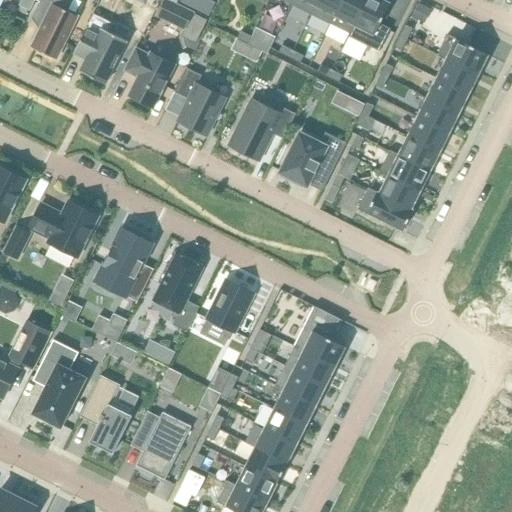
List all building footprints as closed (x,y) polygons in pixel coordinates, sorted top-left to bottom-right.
[(21,0),(19,5),(30,11),(35,0),(21,0)] [(71,0),(40,0),(33,17),(44,22),(31,47),(56,60),(78,16),(66,11),(71,0)] [(187,9),(176,3),(169,0),(164,0),(155,17),(186,32),(195,13),(187,9)] [(294,0),(292,5),(312,14),(318,0),(294,0)] [(318,0),(312,14),(331,24),(342,0),(318,0)] [(350,33),(366,0),(342,0),(331,24),(349,33),(350,33)] [(366,0),(350,33),(349,33),(348,35),(379,50),(390,28),(380,23),(390,2),(385,0),(366,0)] [(418,3),(411,17),(421,22),(428,8),(418,3)] [(88,55),(80,71),(106,84),(127,41),(109,32),(114,24),(93,14),(73,53),(75,54),(77,49),(88,55)] [(406,25),(400,36),(407,39),(413,29),(406,25)] [(241,31),(238,38),(248,43),(251,36),(241,31)] [(438,55),(445,58),(446,57),(478,74),(488,54),(448,34),(438,55)] [(400,36),(395,47),(402,50),(407,39),(400,36)] [(283,45),(279,52),(290,57),(293,50),(283,45)] [(138,77),(129,96),(153,108),(175,65),(150,53),(149,55),(136,48),(125,70),(138,77)] [(293,50),(290,57),(300,62),(303,55),(293,50)] [(469,93),(478,74),(446,57),(445,58),(436,77),(469,93)] [(387,64),(381,74),(388,78),(394,67),(387,64)] [(321,65),(318,71),(329,76),(332,70),(321,65)] [(187,67),(175,92),(189,98),(177,121),(207,136),(226,97),(198,84),(202,74),(187,67)] [(332,70),(329,76),(339,81),(342,75),(332,70)] [(381,74),(376,85),(383,89),(388,78),(381,74)] [(426,96),(459,113),(469,93),(436,77),(426,96)] [(459,113),(426,96),(417,116),(449,132),(459,113)] [(252,99),(229,145),(259,160),(272,133),(284,139),(296,113),(284,108),(282,113),(252,99)] [(367,103),(361,113),(369,117),(374,106),(367,102),(367,103)] [(361,113),(356,124),(361,126),(369,130),(374,120),(369,117),(361,113)] [(417,116),(407,135),(440,151),(449,132),(417,116)] [(300,133),(280,173),(282,174),(280,177),(295,184),(296,181),(304,185),(307,186),(308,184),(311,178),(325,186),(341,154),(300,133)] [(357,135),(352,146),(359,149),(364,138),(357,135)] [(430,170),(440,151),(407,135),(398,154),(430,170)] [(388,174),(421,190),(430,170),(398,154),(390,149),(379,170),(388,174)] [(343,162),(338,173),(345,177),(351,166),(343,162)] [(0,220),(5,223),(26,180),(0,167),(0,220)] [(338,174),(332,185),(339,188),(345,177),(338,174)] [(388,174),(379,192),(411,209),(421,190),(388,174)] [(413,210),(411,209),(379,192),(369,187),(358,208),(403,230),(413,210)] [(49,239),(47,242),(78,258),(99,217),(68,201),(62,214),(41,203),(29,229),(49,239)] [(4,252),(18,259),(32,232),(18,225),(4,252)] [(121,227),(94,282),(126,298),(127,296),(137,301),(153,269),(143,264),(154,243),(121,227)] [(173,325),(187,332),(199,307),(187,300),(203,268),(176,253),(153,299),(179,312),(173,325)] [(226,280),(207,319),(234,332),(254,294),(226,280)] [(2,286),(0,290),(0,310),(0,311),(4,312),(7,313),(12,312),(16,309),(19,304),(20,301),(17,293),(2,286)] [(70,302),(63,315),(77,322),(84,308),(70,302)] [(305,326),(294,346),(335,367),(345,346),(332,340),(342,320),(314,306),(305,326)] [(34,370),(48,341),(52,333),(27,320),(7,362),(0,359),(0,397),(3,399),(12,381),(19,368),(18,368),(21,363),(34,370)] [(62,427),(62,426),(85,379),(86,379),(87,377),(70,369),(79,352),(53,339),(33,381),(45,387),(33,411),(32,411),(31,414),(33,415),(34,414),(59,427),(60,428),(61,429),(62,427)] [(117,343),(111,356),(132,367),(138,354),(117,343)] [(294,346),(285,366),(326,386),(335,367),(294,346)] [(250,349),(245,360),(252,363),(258,352),(250,349)] [(285,366),(275,386),(283,390),(315,406),(326,386),(285,366)] [(218,367),(208,388),(221,394),(226,384),(231,374),(218,367)] [(231,374),(226,384),(233,388),(238,377),(231,374)] [(101,376),(81,416),(98,425),(90,442),(112,453),(131,416),(109,405),(119,385),(101,376)] [(221,394),(220,395),(228,399),(233,388),(226,384),(221,394)] [(208,388),(199,406),(212,412),(220,395),(221,394),(208,388)] [(283,390),(273,408),(306,425),(315,406),(283,390)] [(273,408),(264,428),(297,444),(306,425),(273,408)] [(148,411),(130,446),(143,452),(136,466),(165,480),(191,427),(163,412),(160,417),(148,411)] [(217,415),(212,426),(219,429),(224,419),(217,415)] [(212,426),(206,436),(214,440),(219,429),(212,426)] [(264,428),(254,447),(287,464),(297,444),(264,428)] [(254,447),(245,466),(277,483),(287,464),(254,447)] [(198,454),(193,464),(200,468),(205,457),(198,454)] [(245,466),(235,485),(268,501),(277,483),(245,466)] [(511,477),(492,468),(482,488),(511,503),(511,477)] [(227,481),(217,502),(237,511),(262,511),(268,502),(268,501),(235,485),(227,481)] [(511,511),(511,503),(482,488),(472,508),(479,511),(511,511)] [(180,490),(175,500),(185,505),(190,495),(180,490)] [(0,494),(0,511),(33,511),(35,508),(1,491),(0,494)]
